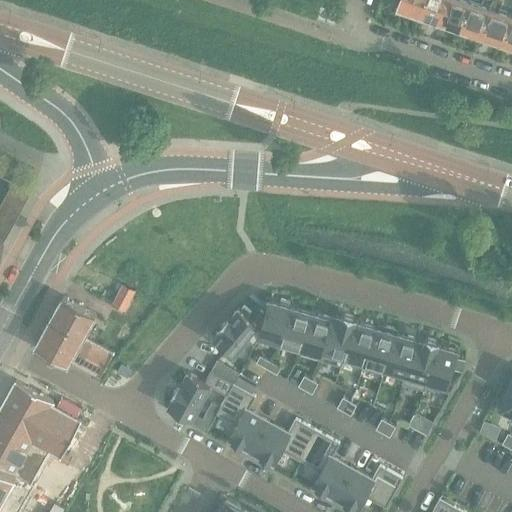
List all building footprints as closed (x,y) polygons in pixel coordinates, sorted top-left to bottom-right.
[(410,11),(421,15),(425,0),(400,0),(398,7),(400,8),(401,10),(408,12),(410,11)] [(425,0),(421,15),(430,18),(433,17),(441,20),(448,0),(425,0)] [(448,0),(441,20),(449,22),(450,24),(461,28),(470,0),(448,0)] [(483,0),(483,4),(472,0),(470,0),(461,28),(471,32),(473,30),(481,33),(492,0),(483,0)] [(480,35),(501,42),(511,13),(498,9),(500,0),(492,0),(481,33),(480,35)] [(511,13),(501,42),(511,45),(511,13)] [(91,322),(96,314),(64,296),(35,347),(67,365),(71,359),(75,361),(101,375),(113,353),(83,337),(84,335),(91,322)] [(280,303),(269,300),(265,313),(265,314),(259,336),(260,336),(279,342),(278,346),(279,347),(291,306),(290,306),(291,302),(281,299),(280,303)] [(311,312),(291,306),(279,347),(300,353),(311,312)] [(265,314),(265,313),(259,309),(252,318),(249,316),(252,313),(244,307),(242,309),(239,307),(231,318),(228,316),(220,325),(223,327),(214,338),(234,355),(249,337),(255,342),(260,336),(259,336),(265,314)] [(331,318),(311,312),(300,353),(301,353),(302,348),(321,354),(319,359),(320,359),(333,314),(332,314),(331,318)] [(342,317),(333,314),(320,359),(341,366),(355,317),(343,313),(342,317)] [(356,317),(355,317),(341,366),(342,366),(343,361),(363,367),(375,326),(355,321),(356,317)] [(383,329),(375,326),(363,367),(384,373),(397,329),(384,325),(383,329)] [(398,329),(397,329),(384,373),(403,379),(402,383),(403,384),(416,338),(396,333),(398,329)] [(424,390),(438,341),(426,337),(425,341),(416,338),(403,384),(424,390)] [(447,391),(459,351),(438,345),(439,341),(438,341),(424,390),(425,390),(426,385),(447,391)] [(267,368),(271,361),(260,355),(256,363),(267,368)] [(277,374),(281,367),(271,361),(267,368),(277,374)] [(206,381),(188,372),(181,383),(179,382),(173,393),(175,395),(169,406),(172,408),(170,411),(178,416),(180,413),(192,419),(210,386),(227,395),(234,383),(212,370),(206,381)] [(312,379),(305,375),(299,386),(306,390),(312,379)] [(319,383),(312,379),(306,390),(313,394),(319,383)] [(511,380),(499,413),(511,417),(511,380)] [(17,381),(0,411),(0,511),(18,511),(35,483),(33,482),(50,451),(70,462),(73,457),(64,452),(81,422),(52,406),(54,401),(17,381)] [(249,409),(256,396),(234,383),(227,395),(217,413),(238,424),(229,440),(251,452),(269,421),(249,409)] [(344,411),(350,401),(343,397),(337,408),(344,411)] [(351,415),(357,405),(350,401),(344,411),(351,415)] [(421,418),(414,414),(408,425),(415,429),(421,418)] [(302,460),(318,430),(296,418),(289,432),(269,421),(251,452),(273,464),(282,449),(302,460)] [(383,433),(389,422),(382,418),(376,429),(383,433)] [(485,420),(482,430),(498,435),(501,424),(485,420)] [(390,437),(396,426),(389,422),(383,433),(390,437)] [(335,499),(353,467),(333,456),(340,442),(318,430),(302,460),(322,471),(313,486),(335,499)] [(511,443),(511,435),(508,433),(502,444),(510,448),(511,443)] [(387,507),(403,477),(380,464),(373,478),(353,467),(335,499),(357,511),(366,495),(387,507)] [(462,511),(463,510),(442,498),(433,511),(462,511)] [(247,511),(226,500),(220,511),(247,511)]
